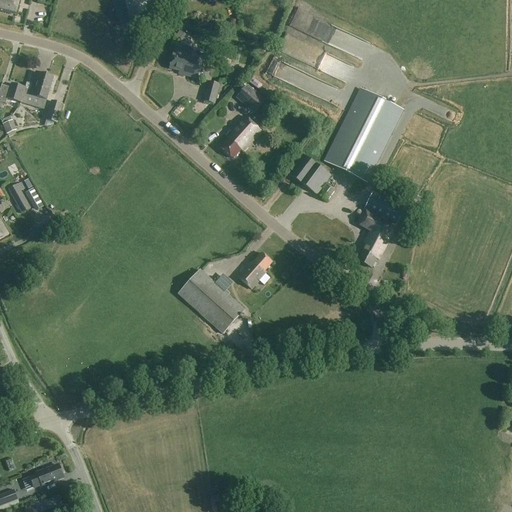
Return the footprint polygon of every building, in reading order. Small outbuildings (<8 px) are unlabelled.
[(0,0),(0,8),(16,12),(18,0),(0,0)] [(117,0),(125,26),(137,23),(130,0),(117,0)] [(182,57),(183,54),(175,52),(174,54),(172,54),(168,69),(178,72),(178,75),(197,80),(202,59),(189,56),(188,59),(182,57)] [(383,68),(387,74),(396,68),(392,62),(383,68)] [(237,69),(234,80),(241,82),(242,79),(245,79),(246,73),(243,72),(244,70),(237,69)] [(43,110),(53,78),(35,73),(32,85),(27,84),(25,89),(13,85),(11,89),(1,86),(0,88),(0,102),(6,105),(8,99),(43,110)] [(214,105),(219,85),(208,82),(203,102),(214,105)] [(254,115),(265,102),(247,86),(236,99),(254,115)] [(367,183),(403,111),(360,89),(324,162),(367,183)] [(57,124),(63,106),(51,102),(45,121),(57,124)] [(243,152),(261,132),(244,117),(230,132),(233,135),(220,149),(232,159),(241,150),(243,152)] [(7,135),(16,131),(12,122),(3,125),(7,135)] [(328,202),(335,192),(325,185),(331,176),(301,156),(288,175),(328,202)] [(21,183),(8,191),(18,208),(27,203),(20,192),(25,189),(21,183)] [(378,259),(404,209),(372,193),(357,224),(370,231),(364,244),(366,245),(358,262),(371,269),(376,258),(378,259)] [(263,273),(272,264),(261,254),(249,268),(247,267),(237,278),(251,290),(265,274),(263,273)] [(222,336),(244,311),(200,271),(177,295),(222,336)] [(511,428),(507,424),(502,430),(508,435),(511,429),(511,428)] [(42,486),(64,477),(59,465),(38,473),(38,474),(30,477),(34,485),(41,482),(42,486)] [(14,491),(0,496),(0,507),(18,501),(14,491)] [(25,511),(38,511),(36,503),(24,507),(25,511)]
